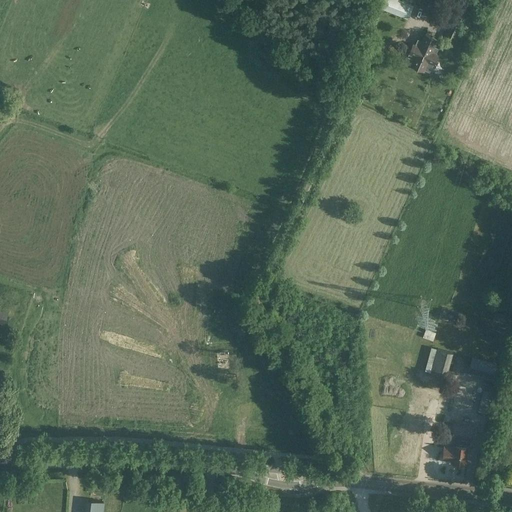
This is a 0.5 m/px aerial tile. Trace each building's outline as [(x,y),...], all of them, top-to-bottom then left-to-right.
[(380,0),(378,5),(382,6),(381,8),(399,15),(407,19),(412,6),(412,5),(400,0),(380,0)] [(450,48),(456,33),(462,20),(454,16),(442,45),(450,48)] [(425,43),(428,35),(424,33),(421,41),(417,39),(415,44),(413,43),(413,44),(408,56),(408,57),(413,60),(411,65),(424,71),(424,70),(428,61),(420,58),(424,49),(423,49),(426,43),(425,43)] [(456,33),(450,48),(456,51),(462,35),(459,34),(456,33)] [(437,40),(428,35),(425,43),(426,43),(423,49),(424,49),(420,58),(428,61),(424,70),(429,72),(433,64),(433,65),(438,54),(436,53),(438,48),(435,46),(437,40)] [(376,84),(373,91),(378,93),(381,86),(376,84)] [(511,315),(496,312),(494,320),(511,324),(511,315)] [(432,338),(435,330),(425,327),(422,335),(432,338)] [(435,349),(434,361),(440,362),(441,358),(443,358),(444,350),(435,349)] [(472,358),(468,373),(493,379),(497,364),(472,358)] [(467,440),(470,441),(471,426),(453,424),(452,435),(448,434),(446,446),(444,446),(443,459),(451,460),(451,462),(466,464),(468,446),(466,446),(467,440)] [(443,479),(449,471),(444,466),(437,475),(443,479)] [(17,482),(17,494),(35,493),(35,482),(17,482)] [(101,511),(103,500),(87,498),(85,511),(101,511)]
